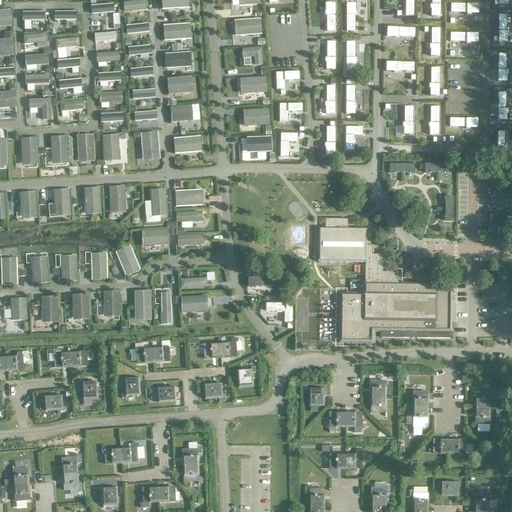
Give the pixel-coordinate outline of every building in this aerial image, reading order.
[(182,0),(160,0),(161,10),(183,9),(182,0)] [(405,0),(405,16),(414,16),(414,0),(405,0)] [(432,0),(432,5),(430,5),(430,9),(432,9),(431,17),(441,17),(440,0),(432,0)] [(145,1),(122,3),(123,13),(146,10),(145,1)] [(112,4),(90,6),(91,14),(91,15),(113,13),(112,4)] [(326,12),(325,12),(325,16),(327,16),(327,32),(335,32),(335,4),(326,4),(326,12)] [(356,4),(347,4),(346,32),(355,32),(355,16),(357,16),(357,12),(356,12),(356,4)] [(479,5),(451,5),(451,13),(467,14),(467,15),(471,16),(471,14),(479,14),(479,5)] [(9,10),(0,11),(0,27),(11,27),(9,10)] [(75,12),(53,12),(53,21),(76,21),(75,12)] [(44,13),(22,13),(22,21),(24,21),(24,30),(30,30),(30,21),(44,21),(44,13)] [(507,16),(498,16),(498,44),(507,44),(507,36),(508,36),(508,32),(507,32),(507,16)] [(260,19),(238,21),(239,36),(262,35),(260,19)] [(148,24),(125,27),(126,35),(149,32),(148,24)] [(184,24),(162,26),(163,42),(185,40),(184,24)] [(387,28),(387,37),(395,37),(395,39),(399,39),(399,37),(415,37),(415,29),(387,28)] [(431,45),(430,45),(430,49),(431,49),(431,57),(440,57),(440,29),(432,29),(431,45)] [(114,33),(93,35),(94,43),(115,41),(114,33)] [(478,34),(450,34),(450,43),(466,43),(466,45),(470,45),(470,43),(478,44),(478,34)] [(44,35),(23,36),(23,45),(36,44),(37,49),(45,48),(45,43),(44,35)] [(78,39),(55,41),(56,49),(78,46),(78,39)] [(11,40),(0,40),(0,56),(12,56),(11,40)] [(327,58),(325,58),(325,62),(326,62),(326,70),(335,70),(335,42),(327,42),(327,58)] [(354,42),(346,43),(346,70),(355,70),(355,62),(356,62),(356,58),(355,58),(354,42)] [(149,46),(127,48),(128,57),(150,55),(149,46)] [(254,66),(262,65),(261,48),(242,49),(242,59),(253,58),(254,66)] [(118,53),(95,54),(96,64),(98,64),(98,68),(106,68),(106,63),(118,62),(118,53)] [(187,53),(165,54),(166,69),(188,67),(187,53)] [(506,55),(498,55),(498,83),(507,83),(507,75),(508,75),(508,71),(506,71),(506,55)] [(46,56),(24,57),(25,66),(47,65),(46,56)] [(78,60),(56,62),(57,70),(72,69),(72,74),(78,73),(78,68),(79,68),(78,60)] [(387,62),(386,72),(394,71),(394,73),(398,73),(398,71),(415,72),(414,63),(387,62)] [(130,70),(129,70),(130,78),(152,76),(151,68),(130,70)] [(431,85),(429,85),(429,89),(430,89),(430,96),(439,97),(440,69),(431,68),(431,85)] [(13,69),(0,69),(0,77),(13,77),(13,69)] [(298,72),(275,73),(276,82),(276,91),(284,90),(284,81),(288,81),(288,82),(291,82),(291,81),(299,80),(298,72)] [(120,73),(97,75),(98,83),(120,81),(120,73)] [(47,76),(24,77),(25,85),(48,85),(47,76)] [(166,80),(168,96),(193,93),(192,77),(166,80)] [(265,78),(245,79),(246,95),(266,94),(265,78)] [(80,80),(58,82),(58,90),(73,89),(73,95),(81,94),(81,88),(80,80)] [(355,86),(346,87),(346,116),(355,116),(355,108),(356,108),(356,105),(355,105),(355,86)] [(326,103),(324,103),(324,107),(326,107),(325,115),(335,115),(335,87),(326,87),(326,103)] [(154,90),(131,92),(132,100),(154,99),(154,90)] [(0,109),(15,108),(14,92),(0,92),(0,109)] [(121,93),(99,95),(99,104),(121,103),(121,93)] [(506,93),(498,93),(497,121),(506,121),(507,114),(508,114),(508,110),(506,110),(506,93)] [(28,101),(28,109),(41,109),(42,121),(50,120),(49,100),(28,101)] [(83,102),(59,104),(60,112),(61,112),(61,118),(68,117),(67,112),(84,110),(83,102)] [(302,105),(279,105),(279,112),(279,122),(287,122),(287,112),(291,112),(291,114),(295,114),(295,112),(302,112),(302,105)] [(170,108),(171,123),(192,121),(191,106),(170,108)] [(404,123),(403,123),(403,127),(404,127),(404,135),(413,135),(413,107),(405,107),(404,123)] [(430,124),(429,124),(429,128),(430,128),(430,136),(439,136),(439,108),(431,108),(430,124)] [(268,110),(246,111),(247,127),(269,126),(268,110)] [(155,112),(133,114),(134,122),(156,121),(155,112)] [(122,114),(100,115),(100,123),(122,122),(122,114)] [(478,119),(450,119),(450,128),(466,128),(466,130),(470,130),(470,128),(478,128),(478,119)] [(326,144),(324,144),(324,148),(326,148),(325,156),(335,156),(335,128),(334,128),(330,128),(326,128),(326,144)] [(362,128),(346,128),(346,136),(345,151),(354,151),(354,144),(355,144),(355,140),(354,140),(354,137),(362,137),(362,128)] [(505,132),(497,132),(497,154),(506,154),(506,148),(506,145),(505,145),(505,132)] [(157,134),(140,135),(142,156),(159,154),(157,134)] [(297,134),(280,134),(280,142),(280,157),(288,158),(288,151),(289,151),(289,148),(288,148),(288,143),(297,143),(297,134)] [(118,136),(103,137),(104,157),(119,156),(118,136)] [(92,137),(77,137),(78,157),(93,157),(92,137)] [(197,137),(172,140),(174,155),(199,153),(197,137)] [(66,138),(51,138),(52,158),(67,158),(66,138)] [(270,138),(251,139),(251,153),(270,152),(270,138)] [(36,139),(21,140),(22,160),(37,159),(36,139)] [(402,165),(389,165),(389,174),(394,174),(394,173),(402,173),(402,165)] [(414,165),(402,165),(402,173),(410,173),(410,174),(414,174),(414,165)] [(437,165),(425,165),(425,174),(429,174),(429,173),(437,173),(437,165)] [(450,165),(437,165),(437,173),(446,173),(446,174),(450,174),(450,165)] [(124,188),(108,188),(108,195),(109,210),(125,209),(124,188)] [(99,189),(83,190),(83,196),(84,212),(100,211),(99,189)] [(167,217),(165,190),(149,191),(151,218),(167,217)] [(63,191),(52,192),(53,198),(54,214),(69,213),(68,191),(63,191)] [(196,191),(174,192),(175,208),(197,207),(196,191)] [(35,193),(19,194),(19,201),(20,216),(36,215),(35,193)] [(407,194),(400,200),(407,210),(414,205),(408,198),(410,197),(407,194)] [(453,198),(444,198),(444,202),(445,202),(445,210),(453,210),(453,198)] [(413,205),(407,210),(415,220),(422,215),(419,211),(419,212),(413,205)] [(445,218),(444,218),(444,222),(453,222),(453,210),(445,210),(445,218)] [(201,212),(175,214),(176,224),(201,222),(201,212)] [(325,227),(317,227),(317,252),(318,252),(318,259),(317,259),(317,264),(365,265),(364,296),(341,295),(340,342),(364,342),(364,331),(372,331),(380,331),(380,338),(450,339),(450,321),(451,286),(396,285),(390,275),(383,274),(383,255),(374,255),(374,246),(368,246),(368,228),(347,227),(348,220),(325,219),(325,227)] [(167,231),(145,232),(146,248),(168,247),(167,231)] [(202,236),(176,237),(177,247),(203,246),(202,236)] [(131,251),(117,258),(125,278),(140,272),(131,251)] [(106,259),(91,260),(91,282),(106,281),(106,259)] [(76,261),(60,261),(61,283),(76,283),(76,261)] [(46,262),(31,263),(32,285),(47,284),(46,262)] [(16,264),(0,264),(1,286),(16,286),(16,264)] [(248,279),(248,288),(255,288),(255,289),(259,289),(259,288),(261,288),(261,287),(274,287),(273,278),(261,278),(248,279)] [(206,280),(180,281),(180,289),(206,289),(206,280)] [(150,292),(133,293),(134,315),(150,314),(150,292)] [(118,293),(103,293),(103,315),(119,315),(118,293)] [(170,294),(160,295),(161,325),(171,325),(170,294)] [(87,296),(71,296),(73,318),(88,318),(87,296)] [(56,298),(41,298),(41,320),(57,320),(56,298)] [(202,298),(180,299),(181,315),(203,314),(202,298)] [(26,321),(25,300),(9,300),(10,322),(26,321)] [(285,304),(266,304),(265,313),(276,313),(281,313),(284,313),(284,323),(292,323),(293,304),(285,304)] [(231,344),(220,345),(221,359),(237,358),(236,344),(237,344),(237,338),(230,339),(231,344)] [(221,359),(220,345),(204,346),(205,360),(221,359)] [(70,353),(71,368),(87,367),(86,353),(89,352),(88,348),(83,348),(83,353),(70,353)] [(161,349),(153,350),(154,364),(169,362),(168,348),(161,349)] [(54,351),(54,354),(55,369),(71,368),(70,353),(60,354),(60,350),(54,351)] [(154,364),(153,350),(143,350),(137,351),(138,365),(154,364)] [(24,371),(23,357),(23,353),(16,353),(17,357),(7,358),(8,372),(24,371)] [(250,371),(237,372),(238,388),(253,387),(252,373),(255,373),(255,367),(250,368),(250,371)] [(125,391),(121,392),(121,399),(126,399),(126,396),(140,395),(139,383),(139,380),(138,380),(125,381),(125,391)] [(96,382),(82,383),(83,400),(91,399),(91,404),(97,404),(96,382)] [(371,399),(385,399),(385,383),(371,383),(371,399)] [(218,399),(222,399),(222,398),(221,385),(205,386),(206,400),(218,399)] [(159,404),(175,403),(174,388),(158,389),(159,404)] [(323,392),(309,392),(309,408),(323,408),(323,392)] [(428,393),(414,393),(414,397),(414,409),(428,409),(428,393)] [(475,393),(475,409),(489,409),(489,393),(475,393)] [(60,399),(44,400),(45,412),(56,411),(57,415),(60,415),(59,411),(61,411),(60,399)] [(385,399),(371,399),(371,415),(385,415),(385,399)] [(428,409),(414,409),(413,419),(407,419),(407,425),(413,425),(413,428),(425,428),(425,425),(428,425),(428,409)] [(489,409),(475,409),(475,425),(489,425),(489,409)] [(345,429),(345,415),(329,415),(329,429),(330,429),(330,431),(335,431),(335,429),(345,429)] [(361,415),(345,415),(345,429),(354,429),(354,434),(361,434),(361,429),(361,415)] [(449,455),(449,441),(434,441),(433,455),(449,455)] [(465,441),(449,441),(449,455),(465,455),(465,441)] [(128,448),(120,449),(121,464),(137,463),(135,448),(138,447),(138,443),(128,444),(128,448)] [(104,447),(100,448),(100,452),(104,451),(105,465),(121,464),(120,449),(105,450),(104,447)] [(184,467),(198,466),(197,455),(201,455),(201,448),(197,448),(197,451),(183,451),(184,467)] [(345,456),(346,471),(362,470),(361,451),(355,451),(355,456),(345,456)] [(62,460),(63,476),(78,474),(77,464),(82,464),(81,456),(75,456),(75,459),(62,460)] [(335,456),(329,456),(330,470),(346,470),(345,456),(335,456)] [(198,466),(184,467),(184,483),(197,483),(197,485),(202,485),(202,478),(198,479),(198,466)] [(14,486),(29,485),(28,469),(13,470),(14,486)] [(78,474),(63,476),(65,491),(78,490),(78,493),(82,493),(81,484),(79,484),(78,474)] [(458,497),(458,483),(442,483),(442,497),(458,497)] [(30,501),(29,485),(14,486),(15,502),(30,501)] [(310,507),(324,507),(324,491),(310,490),(310,487),(305,487),(305,494),(310,494),(310,507)] [(372,506),(386,506),(386,495),(390,495),(390,487),(386,487),(386,490),(372,490),(372,506)] [(175,488),(158,489),(159,503),(175,502),(175,488)] [(103,506),(117,505),(116,489),(102,490),(103,506)] [(143,503),(140,503),(140,509),(148,509),(148,504),(159,503),(158,489),(143,489),(143,503)] [(428,511),(428,495),(414,495),(414,491),(409,491),(409,497),(414,497),(414,511),(428,511)] [(489,495),(475,495),(474,511),(489,511),(489,495)]
